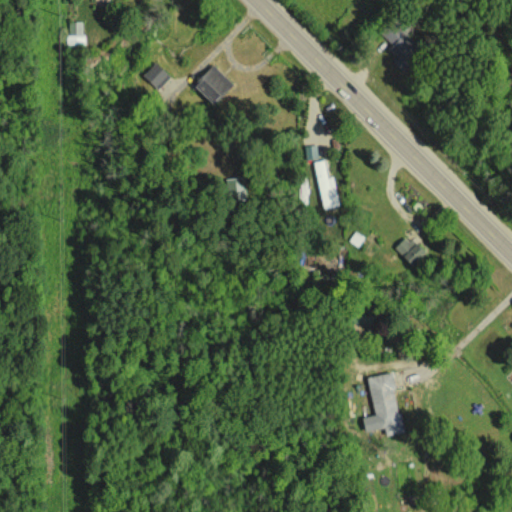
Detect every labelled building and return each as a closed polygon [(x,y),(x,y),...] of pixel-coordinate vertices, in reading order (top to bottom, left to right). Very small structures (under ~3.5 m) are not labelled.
[(411,27),(398,15),(380,34),(403,55),(415,42),(405,34),(411,27)] [(83,21),(66,22),(67,44),(83,44),(83,21)] [(156,89),(169,75),(154,61),(141,75),(156,89)] [(191,83),(210,103),(231,83),(212,63),(191,83)] [(306,159),(317,158),(316,144),(304,145),(306,159)] [(312,161),(322,209),(339,205),(333,175),(328,176),(324,159),(312,161)] [(244,200),(243,177),(226,177),(227,201),(244,200)] [(392,247),(411,264),(423,251),(404,234),(392,247)] [(365,376),(373,414),(361,416),(363,430),(383,427),(384,434),(401,431),(390,371),(365,376)]
